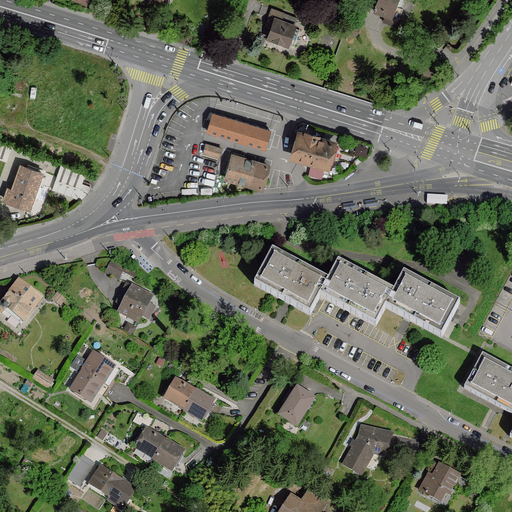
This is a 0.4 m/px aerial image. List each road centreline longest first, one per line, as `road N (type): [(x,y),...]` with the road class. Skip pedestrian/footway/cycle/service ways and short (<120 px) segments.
road 1 (residential): [(511,459),(202,290),(128,219)]
road 2 (residential): [(307,198),(128,219)]
road 3 (tertiary): [(113,196),(137,170),(172,96),(225,77)]
road 4 (primary): [(154,54),(0,5)]
road 5 (primary): [(374,123),(225,77)]
road 6 (tertiary): [(113,196),(154,54)]
road 7 (unclassified): [(489,66),(436,105),(374,123)]
